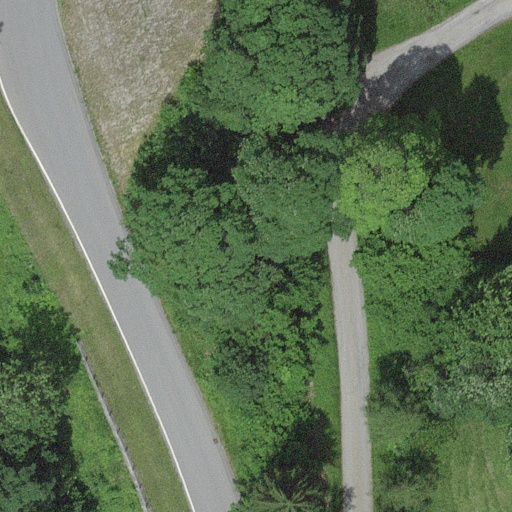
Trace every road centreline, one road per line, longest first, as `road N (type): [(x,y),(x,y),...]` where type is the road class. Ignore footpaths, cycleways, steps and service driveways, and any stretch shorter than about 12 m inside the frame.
road 1 (track): [(511,0),(424,48),(376,99),(349,168),(358,511)]
road 2 (unclassified): [(223,511),(194,420),(41,69),(28,0)]
